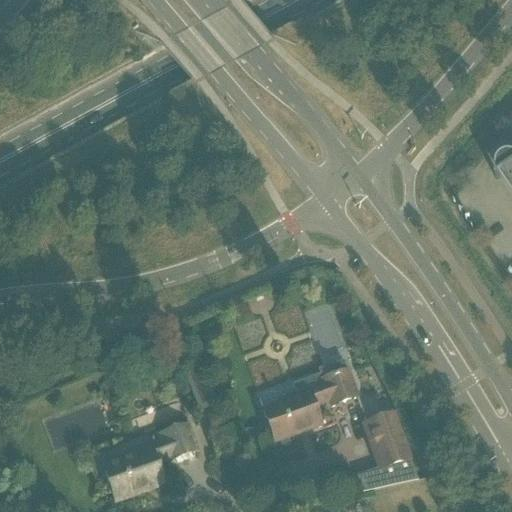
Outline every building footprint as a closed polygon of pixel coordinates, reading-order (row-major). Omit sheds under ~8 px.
[(142,364),(131,368),(137,385),(149,380),(142,364)] [(183,375),(199,414),(215,408),(199,369),(183,375)] [(268,427),(274,445),(321,428),(314,409),(329,403),(331,409),(356,400),(349,381),(347,373),(322,382),(323,387),(279,403),(281,407),(263,413),(268,427)] [(360,427),(377,475),(411,462),(394,415),(360,427)] [(103,471),(114,503),(162,486),(155,465),(170,460),(171,462),(195,453),(186,428),(161,437),(165,448),(103,471)] [(354,511),(353,500),(345,502),(346,511),(354,511)]
